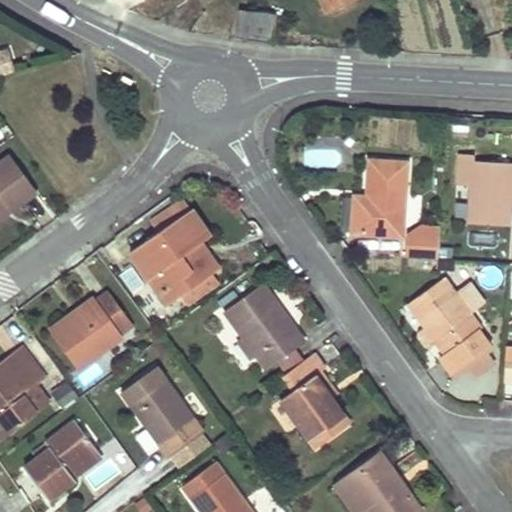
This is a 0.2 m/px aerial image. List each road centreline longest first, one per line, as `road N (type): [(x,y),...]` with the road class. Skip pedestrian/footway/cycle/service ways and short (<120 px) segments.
road 1 (residential): [(221,127),(439,432)]
road 2 (secondary): [(511,86),(343,77),(244,84)]
road 3 (residential): [(0,287),(119,198),(187,121)]
road 4 (secondary): [(179,76),(165,61),(47,0)]
